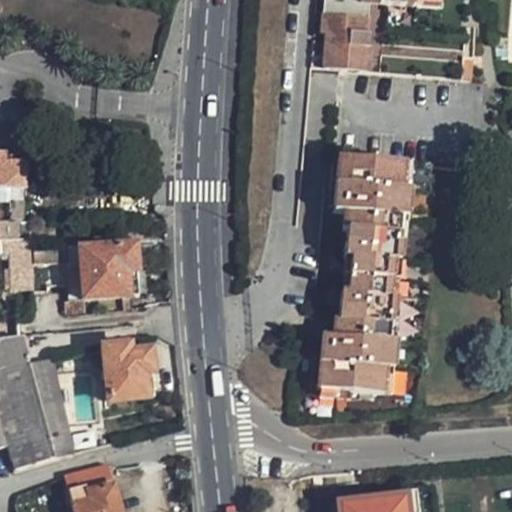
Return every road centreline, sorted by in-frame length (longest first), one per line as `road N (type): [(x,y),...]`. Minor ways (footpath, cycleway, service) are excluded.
road 1 (primary): [(215,428),(199,189),(210,0)]
road 2 (residential): [(216,442),(292,451),(501,446)]
road 3 (residential): [(215,428),(0,485)]
